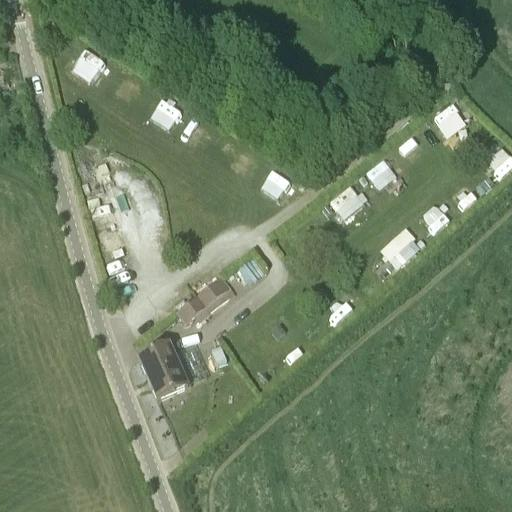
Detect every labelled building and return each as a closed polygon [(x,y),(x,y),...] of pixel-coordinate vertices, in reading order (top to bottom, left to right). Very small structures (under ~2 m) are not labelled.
[(125,81),(112,97),(130,112),(143,96),(125,81)] [(447,140),(468,130),(458,107),(436,118),(447,140)] [(427,136),(406,143),(413,162),(434,155),(427,136)] [(488,164),(503,180),(511,171),(511,159),(504,150),(488,164)] [(382,193),(400,178),(387,161),(369,176),(382,193)] [(356,187),(332,205),(345,222),(369,204),(356,187)] [(438,235),(452,223),(437,207),(424,219),(438,235)] [(406,232),(382,255),(400,273),(424,251),(406,232)] [(177,318),(186,329),(230,293),(221,282),(177,318)] [(285,336),(280,330),(272,336),(277,343),(285,336)] [(189,391),(171,350),(139,365),(157,405),(189,391)]
